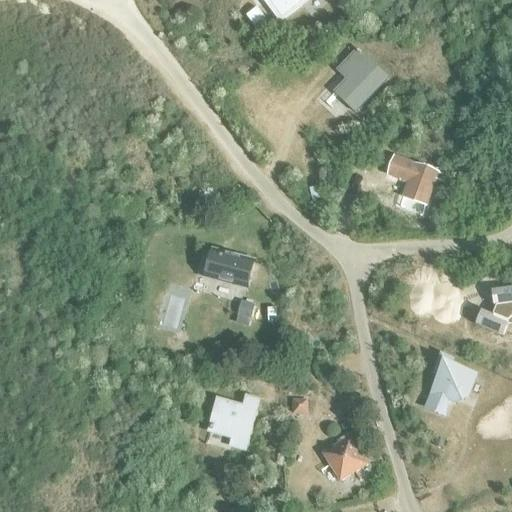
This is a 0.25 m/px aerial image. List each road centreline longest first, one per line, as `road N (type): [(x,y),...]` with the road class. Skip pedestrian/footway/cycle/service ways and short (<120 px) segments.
road 1 (unclassified): [(353,262),(278,204),(119,10),(119,0)]
road 2 (unclassified): [(410,511),(368,364),(353,262)]
road 3 (unclassified): [(353,262),(511,236)]
